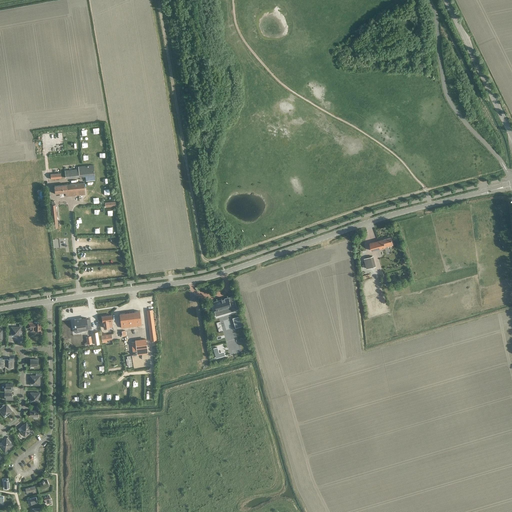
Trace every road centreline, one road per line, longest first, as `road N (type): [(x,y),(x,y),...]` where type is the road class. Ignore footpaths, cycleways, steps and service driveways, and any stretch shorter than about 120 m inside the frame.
road 1 (unclassified): [(49,300),(207,277),(388,215),(511,185)]
road 2 (tertiary): [(511,138),(444,0)]
